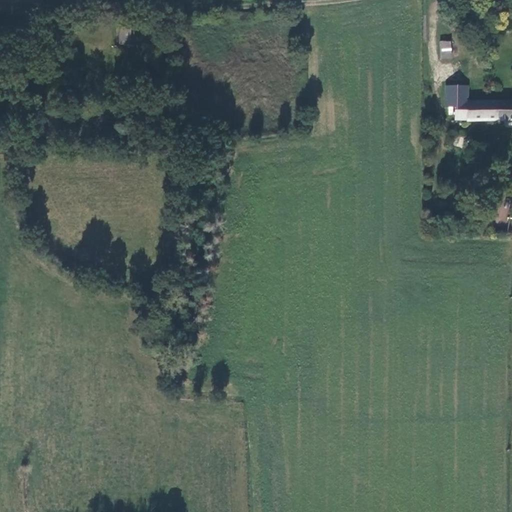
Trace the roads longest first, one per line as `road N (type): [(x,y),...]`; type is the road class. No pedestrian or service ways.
road 1 (track): [(25,21),(332,0)]
road 2 (track): [(25,21),(0,141)]
